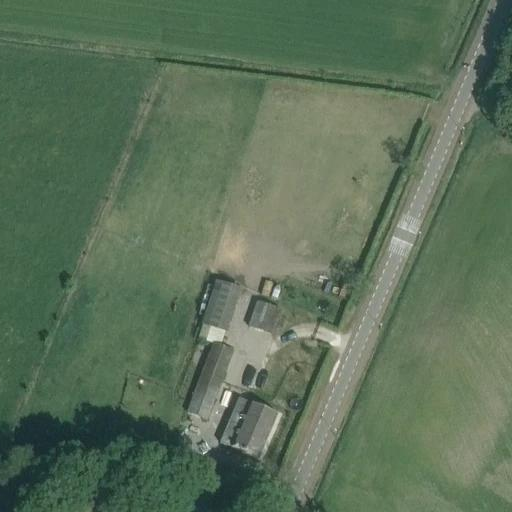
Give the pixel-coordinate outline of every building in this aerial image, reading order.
[(216,282),(207,310),(222,314),(230,287),(216,282)] [(247,328),(253,330),(272,337),(281,313),(256,304),(247,328)] [(202,326),(197,340),(205,343),(210,330),(202,326)] [(197,411),(218,419),(243,351),(222,343),(197,411)] [(218,443),(240,453),(259,461),(277,417),(237,399),(218,443)]
